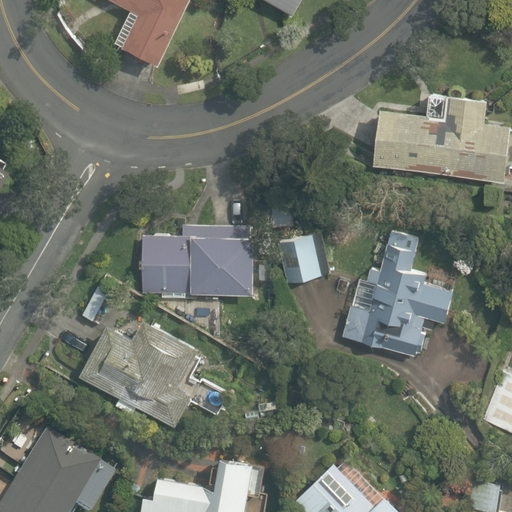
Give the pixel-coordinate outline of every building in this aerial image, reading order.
[(187,0),(111,0),(133,10),(119,42),(159,61),(187,0)] [(379,102),(370,161),(504,181),(506,169),(511,170),(511,125),(491,122),(496,94),(427,84),(423,108),(379,102)] [(146,229),(141,287),(159,289),(158,296),(186,298),(186,290),(248,296),(254,226),(174,219),(172,232),(146,229)] [(348,300),(339,337),(417,357),(426,320),(441,324),(451,283),(430,278),(433,269),(414,264),(420,242),(372,230),(359,281),(371,284),(366,304),(348,300)] [(315,234),(279,248),(292,282),(328,268),(315,234)] [(136,337),(106,323),(101,334),(70,319),(54,353),(87,369),(82,378),(177,425),(192,395),(175,386),(193,349),(142,324),(136,337)] [(511,433),(511,372),(507,370),(483,419),(511,433)] [(82,511),(109,467),(35,429),(18,419),(0,449),(0,477),(5,480),(0,488),(0,511),(61,511),(66,505),(78,511),(82,511)] [(318,466),(314,419),(274,423),(278,470),(318,466)] [(342,455),(293,498),(304,511),(402,511),(382,489),(376,494),(342,455)] [(146,485),(142,511),(244,511),(247,497),(256,498),(260,470),(252,469),(253,460),(220,456),(214,495),(146,485)] [(478,511),(496,511),(501,482),(467,477),(463,510),(478,511)]
